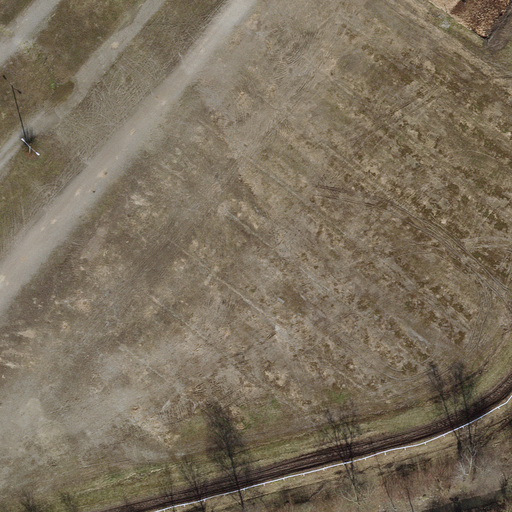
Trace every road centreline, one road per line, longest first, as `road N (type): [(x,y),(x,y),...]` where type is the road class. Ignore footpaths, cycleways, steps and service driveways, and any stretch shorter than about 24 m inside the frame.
road 1 (track): [(125,511),(426,434),(511,385)]
road 2 (track): [(246,0),(0,287)]
road 3 (track): [(156,0),(0,168)]
